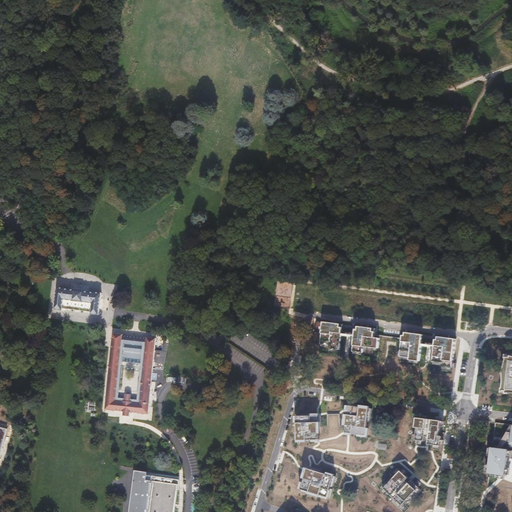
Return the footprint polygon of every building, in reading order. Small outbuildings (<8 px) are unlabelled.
[(89,314),(97,315),(100,294),(57,288),(54,310),(62,311),(62,309),(89,313),(89,314)] [(315,332),(322,333),(324,322),(316,321),(315,332)] [(322,333),(321,344),(331,345),(331,346),(340,347),(342,333),(353,334),(353,336),(355,337),(354,349),(364,350),(364,346),(364,344),(379,345),(380,335),(375,335),(376,328),(357,326),(356,329),(356,330),(347,329),(348,328),(343,327),(343,324),(324,322),(322,333)] [(402,352),(401,356),(411,358),(410,360),(420,361),(422,346),(433,347),(433,350),(435,350),(434,362),(444,363),(443,366),(453,367),(453,363),(456,339),(437,336),(437,339),(436,340),(428,339),(428,338),(423,338),(423,335),(404,332),(402,352)] [(114,333),(105,410),(124,411),(123,416),(129,417),(130,412),(148,414),(156,338),(147,337),(147,338),(123,336),(123,334),(114,333)] [(511,355),(506,354),(506,361),(503,371),(503,382),(502,390),(506,390),(506,393),(510,392),(511,392),(511,355)] [(346,425),(345,433),(352,433),(357,434),(367,435),(368,428),(369,421),(370,408),(361,407),(349,405),(348,412),(348,414),(346,425)] [(340,414),(327,414),(327,426),(340,426),(340,414)] [(298,432),(298,440),(308,440),(313,440),(320,440),(320,427),(319,415),(312,416),(304,416),(297,416),(298,423),(298,432)] [(441,446),(442,436),(440,436),(438,435),(439,432),(441,432),(442,421),(428,419),(429,416),(417,415),(415,428),(418,428),(416,440),(425,441),(426,436),(429,437),(428,444),(441,446)] [(0,457),(8,428),(0,426),(0,457)] [(508,448),(491,445),(487,471),(504,473),(508,448)] [(304,482),(302,489),(309,491),(320,495),(328,497),(330,489),(331,486),(334,476),(327,474),(320,472),(308,468),(305,479),(304,482)] [(182,511),(183,511),(184,500),(184,493),(184,477),(178,476),(135,470),(133,490),(129,511),(182,511)] [(401,470),(384,488),(395,498),(393,500),(401,507),(420,487),(412,480),(409,483),(407,481),(409,478),(401,470)]
